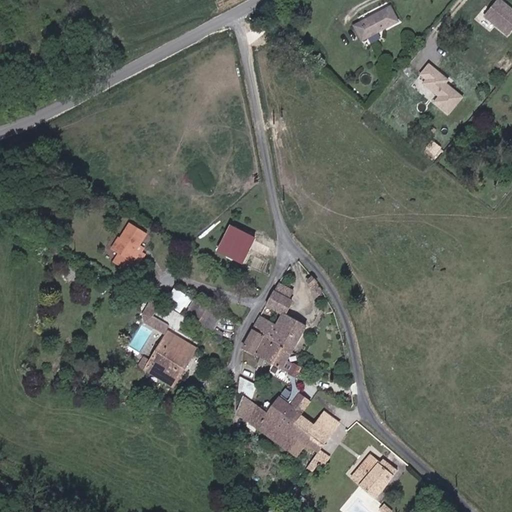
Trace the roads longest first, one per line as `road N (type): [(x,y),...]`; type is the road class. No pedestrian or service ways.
road 1 (unclassified): [(465,511),(378,421),(350,330),(274,206),(239,11)]
road 2 (tertiary): [(239,11),(0,133)]
road 3 (track): [(235,345),(225,430),(244,511)]
